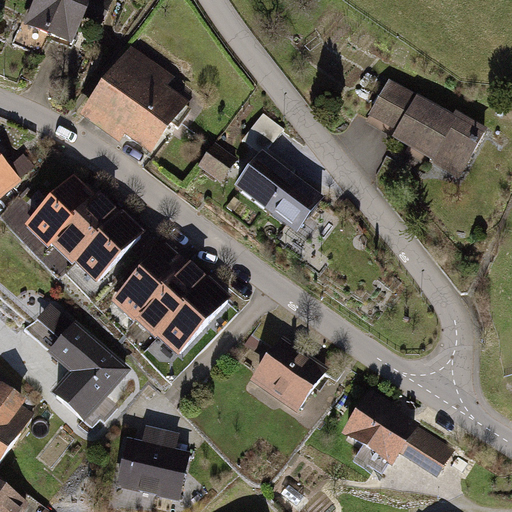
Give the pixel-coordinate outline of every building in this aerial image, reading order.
[(111,4),(102,0),(42,0),(30,26),(71,45),(85,14),(103,22),(111,4)] [(91,107),(152,151),(171,124),(179,130),(190,115),(159,93),(167,82),(130,54),(91,107)] [(454,121),(391,86),(371,121),(399,136),(398,139),(463,175),(485,134),(456,118),(454,121)] [(286,131),(265,115),(244,143),(263,158),(239,190),(298,235),(323,202),(265,159),(286,131)] [(203,166),(224,180),(236,164),(215,149),(203,166)] [(0,199),(19,182),(0,160),(0,199)] [(53,247),(56,244),(98,200),(93,195),(90,198),(74,183),(31,226),(53,247)] [(77,264),(80,261),(119,220),(103,205),(107,201),(102,196),(98,200),(56,244),(77,264)] [(126,213),(119,220),(80,261),(101,282),(143,238),(127,222),(131,218),(126,213)] [(138,321),(140,319),(186,269),(181,265),(185,260),(180,255),(176,260),(166,251),(118,303),(138,321)] [(160,337),(162,335),(208,286),(203,281),(206,277),(202,273),(198,277),(188,267),(186,269),(140,319),(160,337)] [(210,284),(208,286),(162,335),(182,354),(230,303),(221,294),(224,290),(219,285),(215,289),(210,284)] [(84,421),(127,373),(53,309),(42,321),(39,320),(26,332),(78,376),(58,398),(84,421)] [(288,345),(260,385),(299,413),(327,373),(288,345)] [(0,468),(35,416),(21,407),(24,403),(3,389),(1,394),(0,393),(0,468)] [(373,400),(349,437),(392,465),(401,451),(436,474),(451,451),(373,400)] [(190,458),(130,445),(120,488),(180,501),(190,458)] [(0,511),(22,511),(27,505),(0,485),(0,511)]
